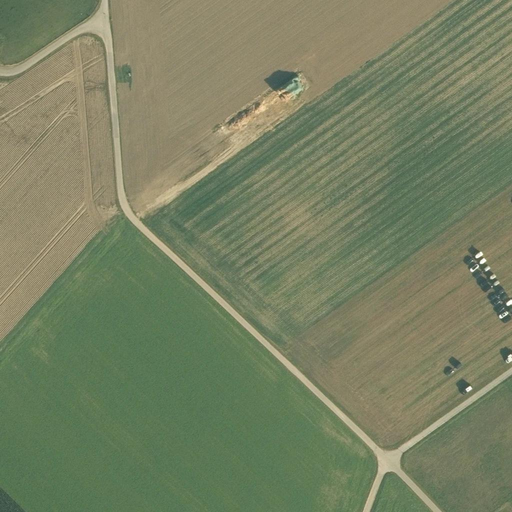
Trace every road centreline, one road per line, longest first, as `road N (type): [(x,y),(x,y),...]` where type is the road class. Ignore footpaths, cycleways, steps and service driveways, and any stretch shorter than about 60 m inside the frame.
road 1 (track): [(388,460),(124,211),(105,15)]
road 2 (track): [(388,460),(511,371)]
road 3 (track): [(105,15),(11,72),(0,71)]
